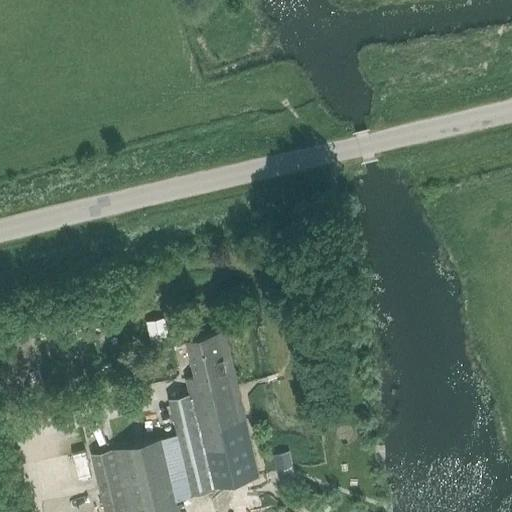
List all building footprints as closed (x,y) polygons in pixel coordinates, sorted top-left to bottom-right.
[(165,318),(147,321),(150,339),(168,336),(165,318)] [(225,330),(187,339),(196,376),(187,378),(190,393),(212,486),(213,485),(259,474),(225,330)] [(168,398),(177,433),(191,495),(214,490),(213,485),(212,486),(190,393),(168,398)] [(177,433),(154,439),(169,500),(191,495),(177,433)] [(169,511),(152,439),(113,449),(128,511),(169,511)] [(128,511),(113,449),(91,454),(105,511),(128,511)] [(274,453),(279,477),(295,474),(289,450),(274,453)] [(244,491),(263,486),(259,474),(241,480),(244,491)]
